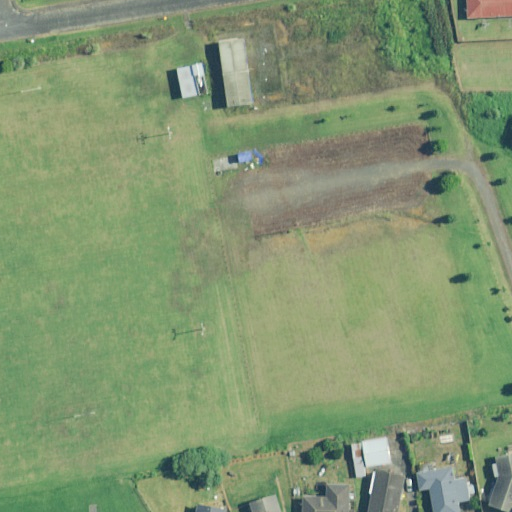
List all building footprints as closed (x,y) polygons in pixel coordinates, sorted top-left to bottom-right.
[(511,0),(444,0),(444,8),(511,9),(511,0)] [(202,61),(174,66),(180,98),(208,92),(202,61)] [(251,151),(238,152),(239,162),(252,160),(251,151)] [(365,467),(394,463),(390,437),(352,443),(358,478),(366,476),(365,467)] [(509,511),(511,511),(511,452),(497,454),(500,476),(489,505),(509,511)] [(454,468),(418,472),(420,490),(430,488),(433,511),(457,511),(457,502),(472,501),(471,494),(475,494),(473,483),(469,484),(468,477),(455,479),(454,468)] [(400,511),(406,475),(375,470),(368,511),(400,511)] [(350,511),(351,484),(327,483),(327,496),(305,496),(303,511),(350,511)] [(280,511),(278,495),(251,499),(253,511),(280,511)] [(226,511),(227,510),(199,503),(196,511),(226,511)]
